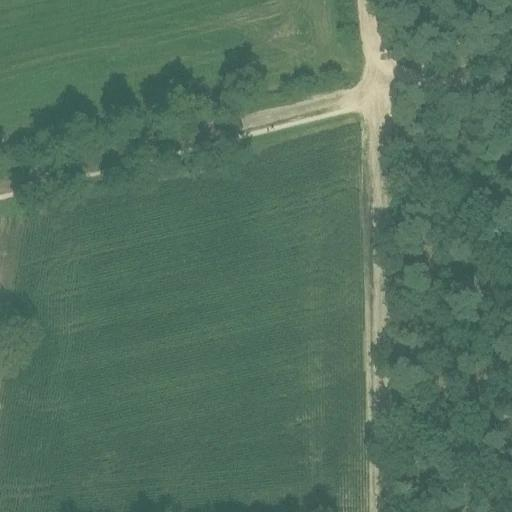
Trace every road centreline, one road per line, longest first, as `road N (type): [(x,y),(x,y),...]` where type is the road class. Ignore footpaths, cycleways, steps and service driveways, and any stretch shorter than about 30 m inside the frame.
road 1 (track): [(375,90),(380,511)]
road 2 (track): [(0,186),(375,90)]
road 3 (track): [(375,90),(511,58)]
